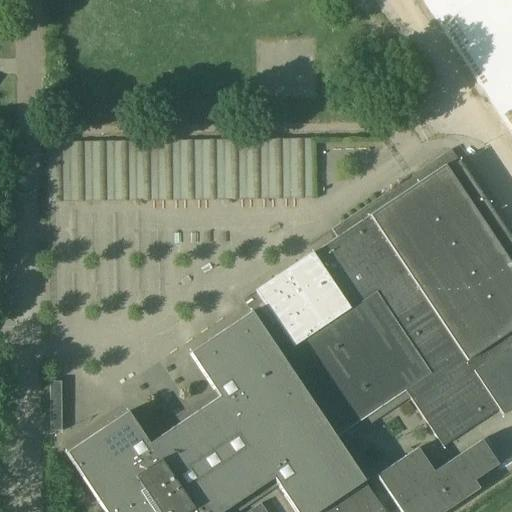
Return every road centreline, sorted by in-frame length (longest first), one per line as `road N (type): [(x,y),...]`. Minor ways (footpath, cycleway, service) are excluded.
road 1 (residential): [(28,0),(30,511)]
road 2 (residential): [(511,168),(404,0)]
